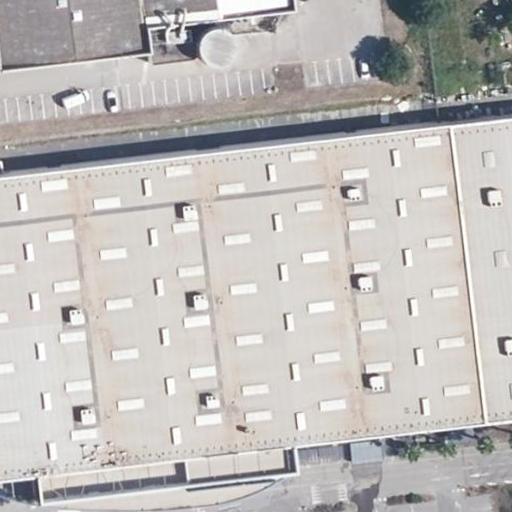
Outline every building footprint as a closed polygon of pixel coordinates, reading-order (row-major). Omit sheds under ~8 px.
[(0,0),(0,63),(144,47),(142,21),(183,17),(288,4),(287,0),(0,0)] [(188,53),(183,17),(142,21),(144,47),(145,58),(188,53)] [(188,29),(187,35),(187,37),(189,43),(194,50),(199,53),(206,54),(212,52),(215,51),(219,48),(222,41),(223,34),(221,28),(218,23),(215,20),(211,18),(204,18),(198,19),(192,23),(188,29)] [(511,414),(511,126),(474,131),(474,118),(0,173),(0,475),(48,470),(100,463),(103,488),(183,479),(180,453),(253,445),(256,470),(288,467),(285,441),(477,419),(495,416),(511,414)] [(180,453),(183,479),(220,475),(256,470),(253,445),(180,453)] [(51,494),(103,488),(100,463),(48,470),(51,494)]
